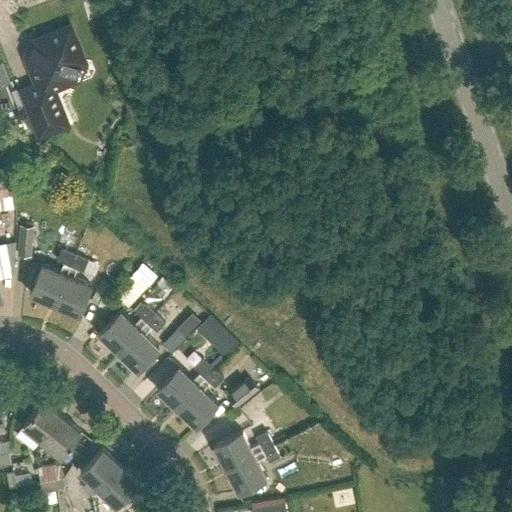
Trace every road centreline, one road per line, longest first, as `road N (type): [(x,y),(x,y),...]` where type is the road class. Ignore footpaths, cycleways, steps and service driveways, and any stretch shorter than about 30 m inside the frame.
road 1 (residential): [(198,511),(176,460),(73,363),(47,347),(0,343)]
road 2 (tertiary): [(511,224),(435,0)]
